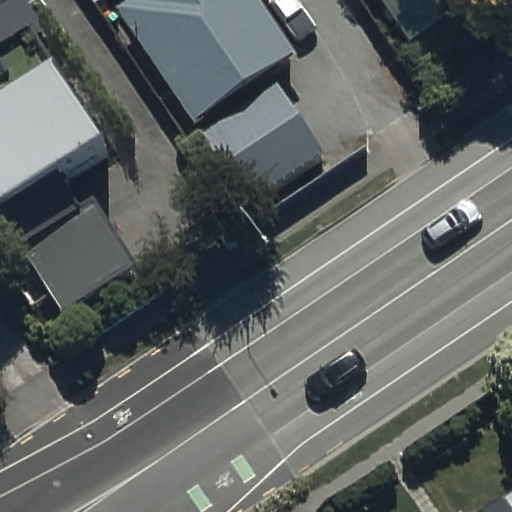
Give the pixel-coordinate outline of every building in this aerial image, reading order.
[(131,0),(135,6),(117,18),(193,129),(294,60),(253,0),(131,0)] [(376,0),(411,48),(475,3),(472,0),(376,0)] [(2,73),(0,74),(0,210),(6,222),(110,162),(62,78),(19,103),(2,73)] [(279,90),(205,142),(253,212),(328,160),(279,90)] [(99,208),(23,252),(62,321),(139,278),(99,208)] [(511,511),(511,497),(489,511),(511,511)]
